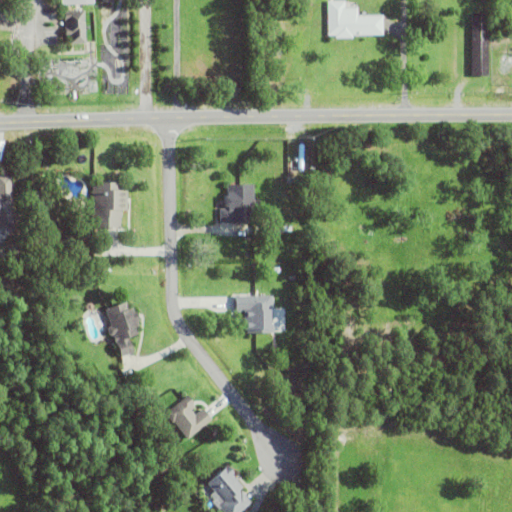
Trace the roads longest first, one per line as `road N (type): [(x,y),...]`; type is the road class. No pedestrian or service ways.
road 1 (secondary): [(511,114),(0,122)]
road 2 (residential): [(160,119),(168,313),(277,460)]
